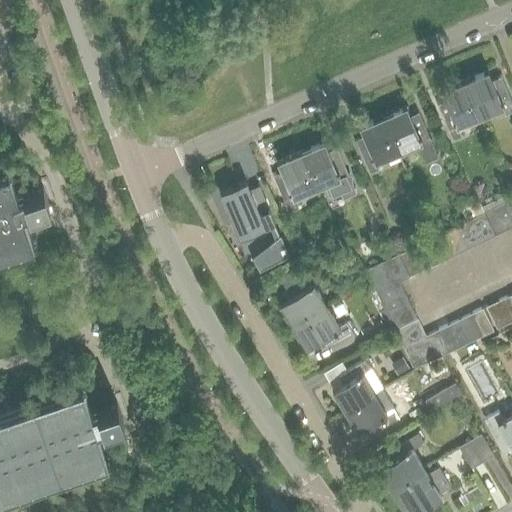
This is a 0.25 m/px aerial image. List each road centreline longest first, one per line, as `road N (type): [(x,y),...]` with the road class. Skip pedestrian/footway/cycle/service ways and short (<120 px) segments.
road 1 (residential): [(511,18),(135,180)]
road 2 (unclassified): [(329,511),(224,363),(135,180)]
road 3 (unclassified): [(135,180),(72,0)]
